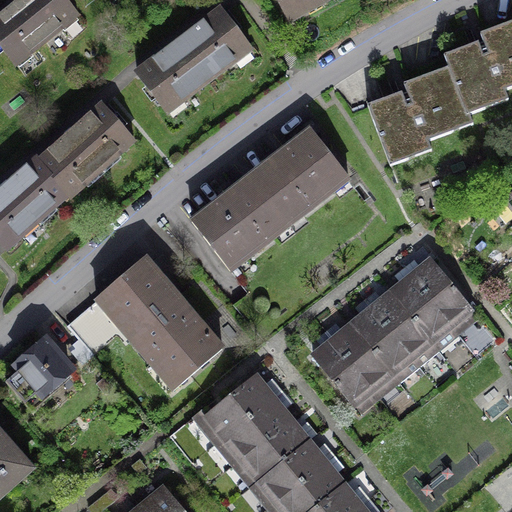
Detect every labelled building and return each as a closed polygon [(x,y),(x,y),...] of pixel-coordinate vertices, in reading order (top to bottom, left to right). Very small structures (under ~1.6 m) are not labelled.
[(76,19),(60,0),(1,0),(0,1),(0,64),(5,72),(76,19)] [(320,0),(261,0),(276,25),(320,0)] [(246,52),(215,9),(120,78),(152,121),(246,52)] [(387,99),(352,111),(374,171),(419,155),(415,145),(460,130),(456,118),(498,103),(495,95),(511,88),(511,10),(507,12),(511,22),(466,38),(473,59),(466,62),(461,47),(427,59),(432,71),(389,86),(398,112),(392,114),(387,99)] [(130,142),(93,102),(0,185),(0,256),(1,258),(130,142)] [(338,182),(298,132),(177,227),(216,277),(338,182)] [(511,187),(497,199),(511,218),(511,187)] [(146,260),(102,298),(127,327),(178,386),(222,349),(146,260)] [(472,310),(432,261),(313,358),(353,406),(472,310)] [(127,327),(102,298),(68,327),(93,356),(127,327)] [(46,345),(20,368),(29,378),(15,391),(32,411),(50,395),(46,390),(69,371),(46,345)] [(366,511),(256,376),(207,415),(285,511),(366,511)] [(0,485),(26,463),(0,433),(0,485)] [(182,511),(164,489),(136,511),(182,511)]
